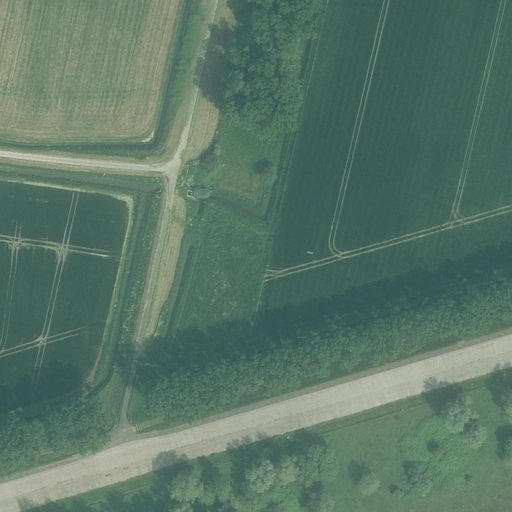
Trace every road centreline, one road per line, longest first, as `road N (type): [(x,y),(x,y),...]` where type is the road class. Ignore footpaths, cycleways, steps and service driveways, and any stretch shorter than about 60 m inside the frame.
road 1 (track): [(0,460),(121,433),(285,370)]
road 2 (unclassified): [(176,169),(123,440)]
road 3 (unclassified): [(176,169),(0,153)]
road 4 (unclassified): [(214,0),(176,169)]
